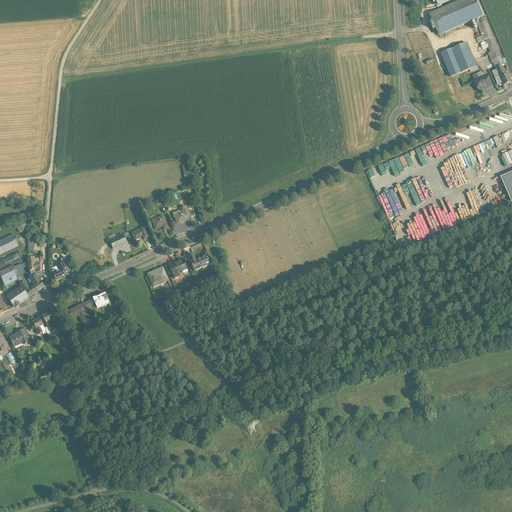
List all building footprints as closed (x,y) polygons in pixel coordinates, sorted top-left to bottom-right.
[(434,0),(439,9),(459,0),(434,0)] [(474,1),(431,20),(439,40),(476,24),(483,21),(474,1)] [(493,42),(485,22),(484,22),(476,25),(483,40),(477,43),(479,48),(486,45),(493,42)] [(493,42),(486,45),(489,52),(496,49),(493,42)] [(467,48),(453,54),(462,77),(477,71),(467,48)] [(504,69),(496,49),(489,52),(491,57),(489,58),(491,65),(493,64),(496,72),(502,70),(504,69)] [(453,54),(442,58),(451,81),(462,77),(453,54)] [(427,62),(425,63),(428,70),(434,67),(432,63),(429,65),(427,62)] [(506,80),(502,70),(497,72),(501,82),(506,80)] [(484,75),(472,80),(474,84),(483,80),(486,79),(484,75)] [(501,82),(504,90),(511,86),(510,83),(511,82),(510,78),(506,80),(501,82)] [(484,81),(475,85),(475,86),(474,86),(474,87),(475,89),(476,89),(477,89),(479,95),(488,91),(485,84),(484,81)] [(511,153),(500,158),(505,169),(511,166),(511,153)] [(445,171),(451,187),(464,183),(461,174),(456,175),(455,170),(450,172),(449,170),(445,171)] [(511,175),(501,180),(511,205),(511,204),(511,175)] [(183,215),(176,218),(178,221),(175,222),(177,227),(184,224),(182,222),(185,220),(185,222),(190,220),(185,210),(181,212),(183,215)] [(163,219),(156,222),(157,224),(153,225),(156,232),(163,229),(164,233),(168,231),(163,219)] [(144,230),(132,236),(134,239),(133,239),(134,240),(135,243),(143,239),(144,242),(148,240),(144,230)] [(13,237),(0,243),(0,256),(18,248),(13,237)] [(122,237),(117,240),(109,243),(113,252),(118,250),(117,249),(120,248),(120,249),(126,246),(122,237)] [(18,255),(0,262),(0,268),(11,264),(20,260),(18,255)] [(195,263),(193,257),(187,259),(194,274),(209,267),(206,260),(205,258),(195,263)] [(70,273),(64,260),(61,262),(63,266),(67,275),(70,273)] [(186,272),(182,262),(177,264),(178,265),(173,267),(174,271),(170,273),(171,276),(174,282),(179,280),(177,276),(186,272)] [(63,266),(58,269),(60,273),(58,274),(58,273),(56,274),(56,275),(53,276),(56,283),(68,277),(67,275),(63,266)] [(14,270),(17,277),(24,274),(20,267),(14,270)] [(13,268),(0,274),(0,277),(3,285),(17,278),(17,277),(14,270),(13,268)] [(162,270),(147,277),(153,289),(167,283),(162,270)] [(40,284),(40,285),(36,279),(33,280),(37,287),(39,291),(43,289),(40,284)] [(34,289),(30,292),(24,284),(20,287),(21,289),(28,299),(37,293),(34,289)] [(28,299),(21,289),(14,294),(21,304),(28,299)] [(14,294),(7,299),(14,309),(15,308),(16,309),(18,307),(18,306),(21,304),(14,294)] [(92,301),(96,310),(109,305),(105,296),(95,300),(95,299),(92,301)] [(8,312),(2,303),(3,302),(0,297),(0,310),(1,311),(3,315),(8,312)] [(96,310),(92,301),(84,305),(88,314),(96,310)] [(88,314),(84,305),(75,308),(76,309),(68,313),(72,321),(80,318),(83,325),(90,322),(87,314),(88,314)] [(48,315),(42,319),(46,326),(52,322),(48,315)] [(39,320),(32,324),(36,331),(39,336),(42,334),(41,332),(44,330),(43,327),(39,320)] [(52,322),(46,326),(50,333),(56,330),(52,322)] [(24,331),(18,334),(19,335),(9,339),(15,350),(14,348),(23,344),(24,346),(29,344),(24,331)]
